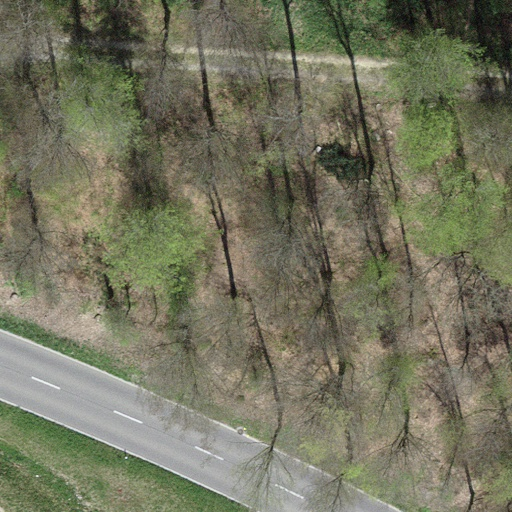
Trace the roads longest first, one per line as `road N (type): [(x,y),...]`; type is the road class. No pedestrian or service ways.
road 1 (track): [(0,46),(104,45),(511,82)]
road 2 (secondary): [(0,365),(326,511)]
